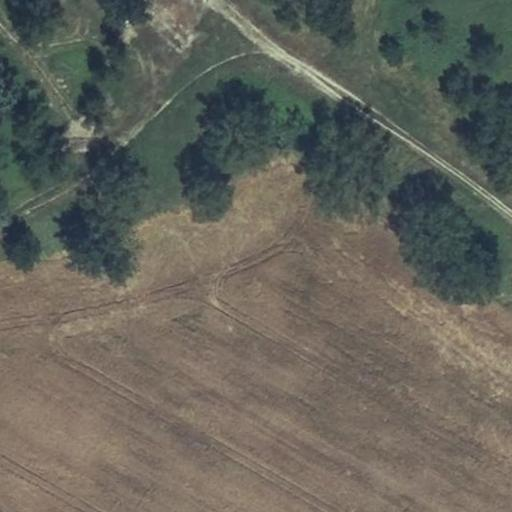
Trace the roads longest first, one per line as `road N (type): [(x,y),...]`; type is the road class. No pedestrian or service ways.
road 1 (track): [(511,212),(321,82),(238,17),(229,0)]
road 2 (track): [(238,17),(119,141),(0,221)]
